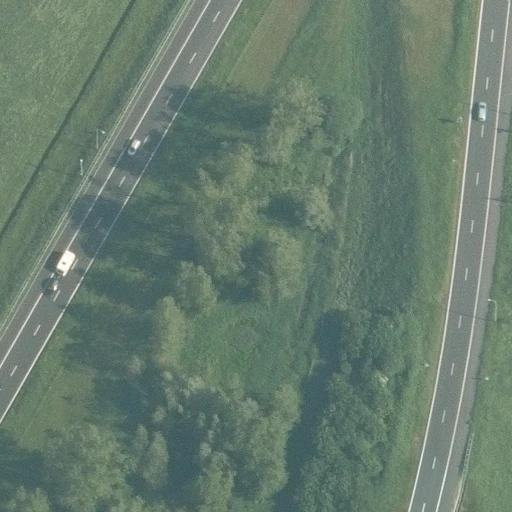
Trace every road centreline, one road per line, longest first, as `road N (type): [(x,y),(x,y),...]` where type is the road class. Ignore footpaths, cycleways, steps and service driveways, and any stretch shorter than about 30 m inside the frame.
road 1 (motorway): [(422,511),(471,236),(496,0)]
road 2 (motorway): [(224,0),(0,390)]
